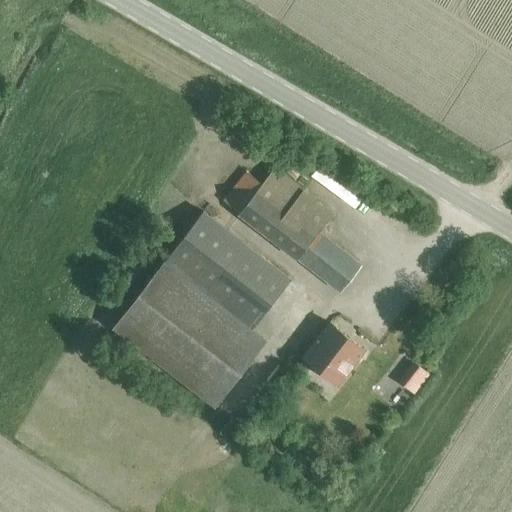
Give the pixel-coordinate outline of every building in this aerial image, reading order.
[(377,211),(386,202),(342,165),(334,175),(377,211)] [(295,255),(330,210),(274,166),(262,182),(246,170),(223,199),(295,255)] [(172,254),(270,330),(302,289),(204,213),(172,254)] [(299,259),(339,289),(360,263),(320,232),(299,259)] [(164,261),(112,329),(215,408),(267,340),(164,261)] [(329,322),(302,355),(337,383),(363,350),(329,322)] [(397,344),(412,361),(423,350),(408,334),(397,344)]
